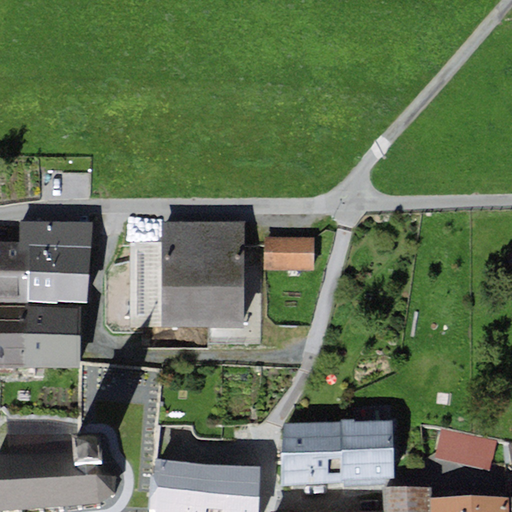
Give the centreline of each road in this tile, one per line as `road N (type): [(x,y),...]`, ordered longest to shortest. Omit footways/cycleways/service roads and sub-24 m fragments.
road 1 (residential): [(0,212),(351,205)]
road 2 (residential): [(351,205),(308,361),(277,423),(264,511)]
road 3 (track): [(510,0),(360,176),(351,205)]
road 4 (residential): [(351,205),(511,199)]
